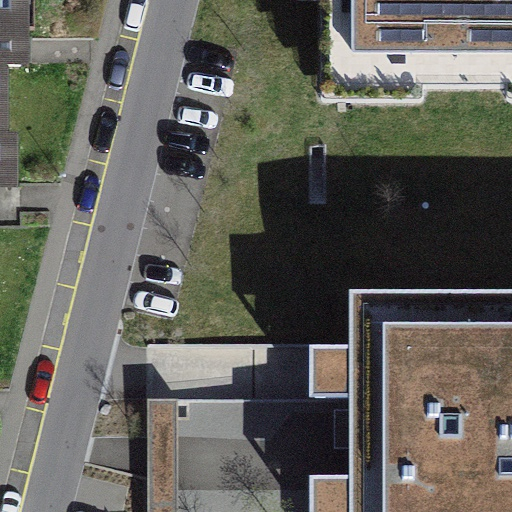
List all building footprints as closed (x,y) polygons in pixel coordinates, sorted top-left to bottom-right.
[(51,48),(50,0),(0,0),(0,47),(34,48),(51,48)] [(511,0),(311,0),(312,78),(511,75),(511,0)] [(0,47),(0,256),(7,256),(34,256),(34,48),(0,47)] [(511,511),(511,277),(310,277),(310,511),(511,511)] [(154,383),(153,511),(183,511),(184,383),(154,383)]
